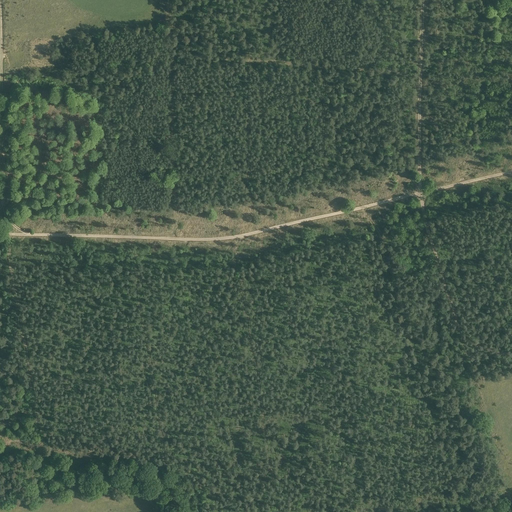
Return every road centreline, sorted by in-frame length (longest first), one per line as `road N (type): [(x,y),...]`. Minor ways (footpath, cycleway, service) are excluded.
road 1 (track): [(511,172),(234,237),(0,233)]
road 2 (track): [(511,353),(462,340),(420,193),(422,0)]
road 3 (track): [(0,66),(8,166),(0,207)]
